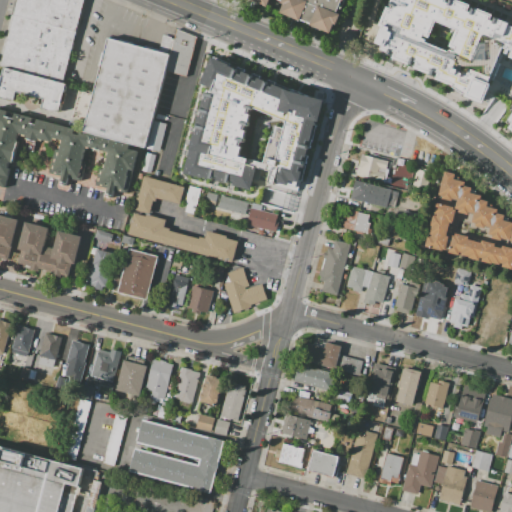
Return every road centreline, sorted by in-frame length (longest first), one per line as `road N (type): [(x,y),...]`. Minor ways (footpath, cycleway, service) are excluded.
road 1 (residential): [(353,80),(290,312)]
road 2 (residential): [(290,312),(511,371)]
road 3 (residential): [(290,312),(234,511)]
road 4 (secondary): [(353,80),(170,0)]
road 5 (residential): [(0,291),(183,340)]
road 6 (secondary): [(511,172),(476,141),(353,80)]
road 7 (residential): [(245,476),(379,511)]
